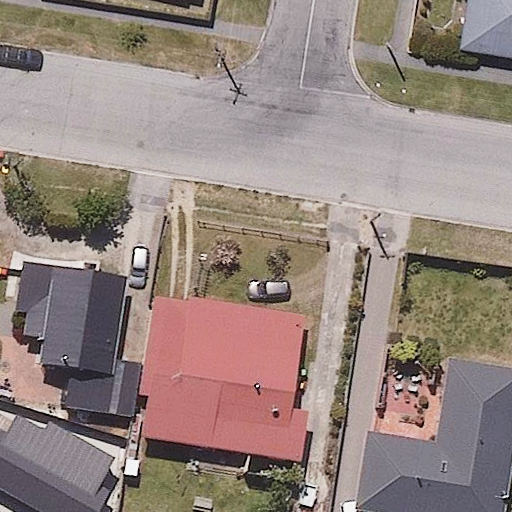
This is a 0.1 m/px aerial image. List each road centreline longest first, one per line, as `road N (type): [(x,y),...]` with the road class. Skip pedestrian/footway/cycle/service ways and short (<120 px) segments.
road 1 (residential): [(0,92),(293,138)]
road 2 (residential): [(293,138),(511,173)]
road 3 (residential): [(314,0),(293,138)]
